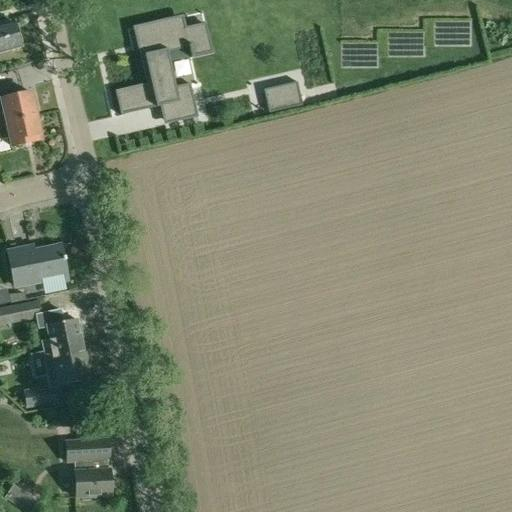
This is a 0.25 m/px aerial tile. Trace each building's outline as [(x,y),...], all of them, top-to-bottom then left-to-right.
[(172,31),(169,20),(147,26),(145,26),(145,28),(148,39),(140,41),(142,51),(137,51),(144,81),(145,84),(140,86),(145,110),(151,109),(162,106),(166,122),(179,119),(180,122),(197,118),(190,85),(174,88),(169,66),(170,66),(167,53),(187,49),(189,59),(213,54),(206,23),(198,25),(199,27),(185,30),(185,29),(172,32),(172,31)] [(0,52),(19,47),(12,24),(0,27),(0,52)] [(228,71),(212,73),(216,107),(232,105),(228,71)] [(298,83),(265,91),(270,114),(303,106),(298,83)] [(115,91),(120,116),(125,115),(119,90),(115,91)] [(0,99),(3,112),(0,112),(0,123),(5,122),(34,114),(30,93),(0,99)] [(0,139),(8,137),(10,147),(40,141),(34,114),(5,122),(0,123),(0,139)] [(15,252),(22,285),(39,282),(38,277),(65,272),(60,247),(33,252),(32,248),(15,252)] [(38,300),(0,308),(0,326),(36,318),(38,329),(45,327),(47,340),(41,341),(43,351),(80,344),(75,320),(62,323),(60,310),(41,314),(38,300)] [(80,344),(43,351),(45,360),(49,387),(55,386),(59,386),(87,380),(80,344)] [(23,392),(25,410),(58,404),(55,386),(49,387),(23,392)] [(61,427),(73,426),(72,414),(60,415),(61,427)] [(65,463),(73,463),(74,463),(106,460),(108,460),(107,439),(65,441),(65,463)] [(73,463),(75,498),(80,498),(83,501),(89,501),(92,497),(111,496),(109,469),(107,469),(106,460),(74,463),(73,463)] [(19,507),(26,511),(30,511),(36,504),(26,497),(13,487),(6,497),(19,507)]
